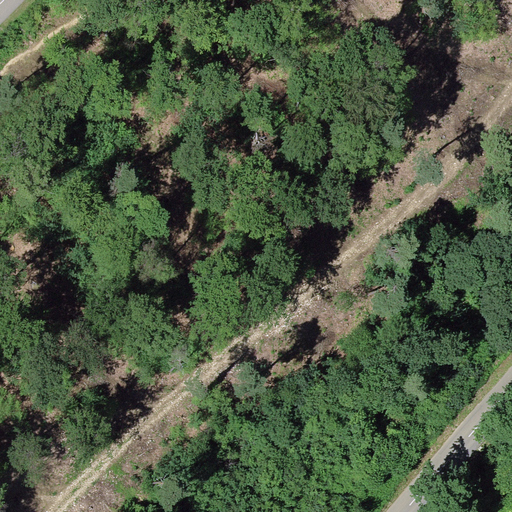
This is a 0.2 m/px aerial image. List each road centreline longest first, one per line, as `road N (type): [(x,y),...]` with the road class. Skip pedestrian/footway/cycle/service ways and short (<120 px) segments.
road 1 (track): [(55,511),(77,482),(200,371),(461,161),(511,91)]
road 2 (tertiary): [(511,390),(405,511)]
